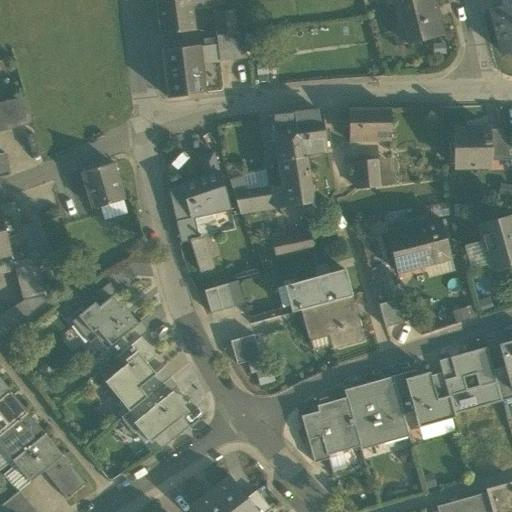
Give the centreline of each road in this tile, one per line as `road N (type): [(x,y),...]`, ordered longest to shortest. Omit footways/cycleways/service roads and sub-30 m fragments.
road 1 (residential): [(484,91),(285,97),(145,128)]
road 2 (residential): [(250,421),(213,371),(169,276),(145,128)]
road 3 (residential): [(511,316),(364,364),(250,421)]
road 4 (residential): [(250,421),(99,511)]
road 5 (residential): [(145,128),(0,187)]
road 6 (residential): [(131,0),(145,128)]
